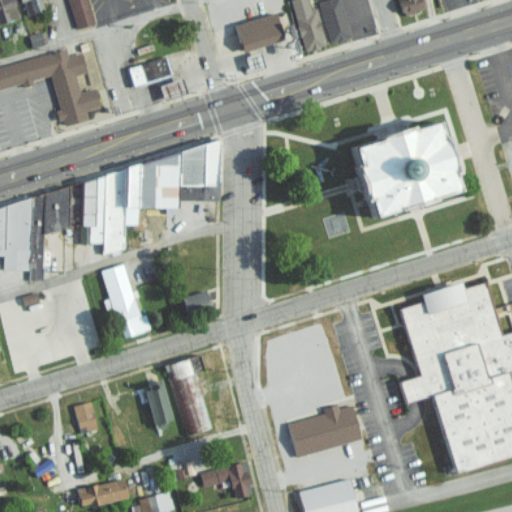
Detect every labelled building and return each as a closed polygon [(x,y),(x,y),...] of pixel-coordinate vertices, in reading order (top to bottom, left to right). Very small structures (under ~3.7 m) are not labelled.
[(0,0),(0,20),(16,17),(11,0),(0,0)] [(19,0),(23,14),(43,8),(40,0),(19,0)] [(65,0),(73,28),(92,23),(85,0),(65,0)] [(287,0),(302,51),(323,45),(313,7),(309,8),(306,0),(287,0)] [(328,42),(350,36),(339,0),(317,0),(316,1),(328,42)] [(396,0),(400,14),(424,8),(421,0),(396,0)] [(281,39),(273,11),(232,22),(239,50),(281,39)] [(40,44),(40,37),(34,38),(33,33),(28,34),(29,45),(40,44)] [(0,63),(0,87),(30,80),(30,78),(48,74),(56,108),(55,109),(59,124),(85,118),(83,109),(97,106),(93,87),(77,91),(73,73),(85,71),(80,51),(65,54),(64,48),(0,63)] [(262,66),(257,51),(242,56),(246,70),(262,66)] [(125,66),(130,85),(168,74),(163,55),(125,66)] [(156,84),(161,100),(184,93),(179,77),(156,84)] [(361,148),(442,123),(463,192),(382,217),(361,148)] [(78,159),(77,242),(99,242),(99,251),(121,251),(121,223),(134,223),(134,207),(163,207),(163,213),(174,213),(174,200),(216,200),(216,184),(213,184),(213,159),(78,159)] [(0,203),(0,254),(0,269),(27,268),(27,280),(40,280),(39,229),(65,229),(65,203),(0,203)] [(106,297),(117,337),(147,329),(143,313),(135,315),(122,262),(98,268),(106,297)] [(511,453),(511,392),(506,369),(511,367),(511,329),(497,333),(483,281),(459,287),(457,281),(417,292),(419,301),(398,307),(415,375),(397,380),(402,400),(430,393),(450,470),(511,453)] [(182,309),(206,304),(204,290),(179,294),(182,309)] [(164,362),(181,434),(208,428),(194,371),(201,369),(198,354),(164,362)] [(168,419),(159,380),(141,384),(150,424),(168,419)] [(71,403),(76,431),(94,428),(89,400),(71,403)] [(293,456),(358,439),(349,404),(335,408),(334,403),(320,407),(321,412),(284,422),(293,456)] [(16,456),(16,443),(10,443),(9,434),(0,433),(0,442),(1,457),(16,456)] [(197,470),(200,485),(229,480),(232,497),(248,493),(243,461),(197,470)] [(300,511),(354,511),(347,477),(295,490),(300,511)] [(125,497),(121,478),(73,486),(77,506),(125,497)] [(172,511),(167,491),(128,501),(131,511),(172,511)]
